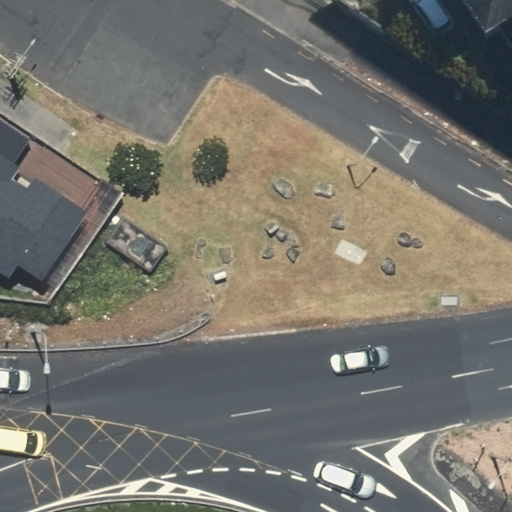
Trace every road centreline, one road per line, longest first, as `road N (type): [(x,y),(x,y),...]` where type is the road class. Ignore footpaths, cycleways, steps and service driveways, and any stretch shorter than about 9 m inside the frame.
road 1 (primary): [(146,426),(511,360)]
road 2 (primary): [(234,41),(511,210)]
road 3 (primary): [(146,426),(259,454),(374,511)]
road 4 (primary): [(0,466),(146,426)]
road 5 (motorway): [(0,407),(146,426)]
road 6 (tertiary): [(107,0),(234,41)]
